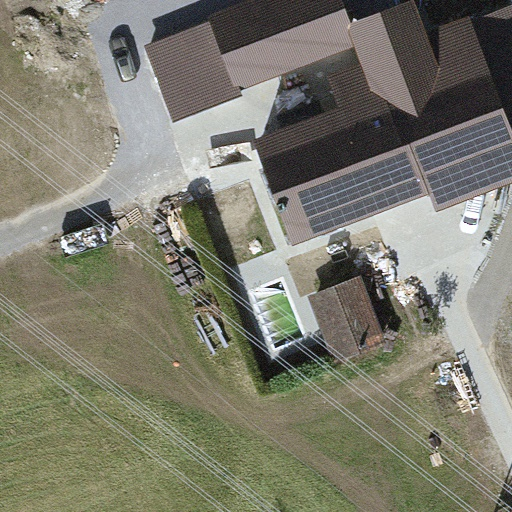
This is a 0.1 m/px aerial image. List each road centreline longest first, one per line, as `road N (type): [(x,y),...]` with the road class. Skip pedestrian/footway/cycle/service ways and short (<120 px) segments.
road 1 (track): [(511,460),(411,233)]
road 2 (track): [(0,226),(108,185),(216,128)]
